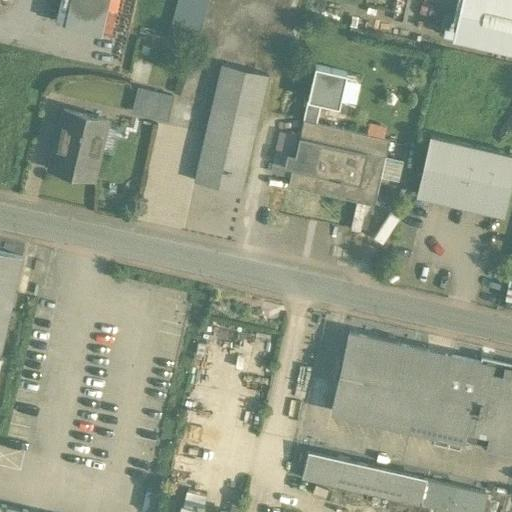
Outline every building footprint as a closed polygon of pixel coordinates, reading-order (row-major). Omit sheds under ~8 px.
[(205,0),(177,0),(167,37),(194,44),(205,0)] [(511,0),(459,0),(451,36),(511,50),(511,0)] [(220,62),(193,179),(240,190),(267,73),(220,62)] [(344,76),(313,69),(306,100),(320,103),(337,107),(344,76)] [(172,96),(136,87),(130,112),(166,120),(172,96)] [(320,103),(306,100),(302,117),(316,120),(320,103)] [(106,118),(62,107),(62,108),(62,109),(49,165),(49,164),(49,166),(93,176),(94,171),(93,171),(98,150),(99,150),(106,118)] [(316,120),(302,117),(298,134),(362,149),(366,131),(316,120)] [(388,136),(366,131),(362,149),(384,154),(388,136)] [(511,173),(511,154),(422,133),(408,194),(502,215),(511,173)] [(362,149),(298,134),(287,183),(373,203),(384,154),(362,149)] [(0,346),(21,255),(0,249),(0,346)] [(42,260),(34,258),(32,269),(39,271),(42,260)] [(511,367),(348,330),(330,409),(511,449),(511,367)] [(425,477),(306,450),(300,475),(419,501),(425,477)] [(480,511),(485,491),(426,477),(420,502),(460,511),(480,511)] [(232,511),(182,501),(179,511),(232,511)] [(39,511),(0,503),(0,511),(39,511)]
